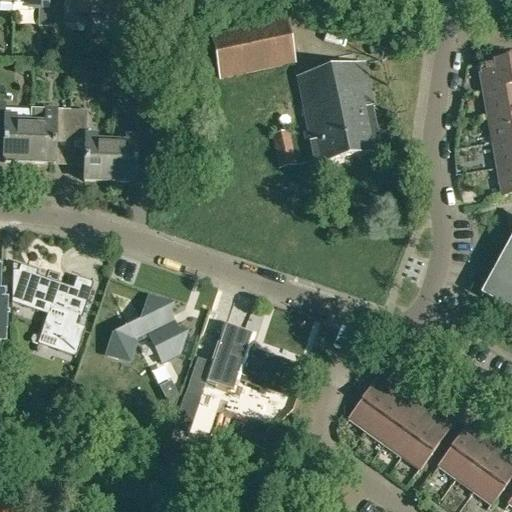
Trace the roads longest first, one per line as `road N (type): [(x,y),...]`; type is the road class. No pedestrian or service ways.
road 1 (residential): [(359,317),(88,228),(0,213)]
road 2 (residential): [(410,339),(443,248),(430,168),(450,2)]
road 3 (residential): [(406,511),(334,451),(319,425),(359,317)]
